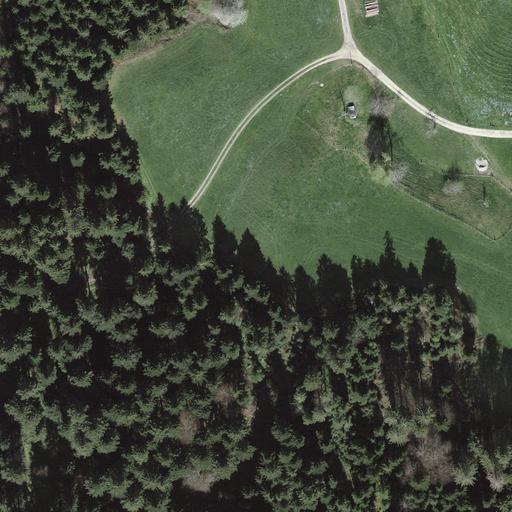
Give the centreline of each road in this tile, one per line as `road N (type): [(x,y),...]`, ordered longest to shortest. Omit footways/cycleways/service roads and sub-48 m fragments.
road 1 (track): [(351,50),(302,71),(256,108),(189,208),(146,250),(70,306),(0,331)]
road 2 (unclassified): [(511,133),(468,130),(419,108),(351,50),(342,0)]
